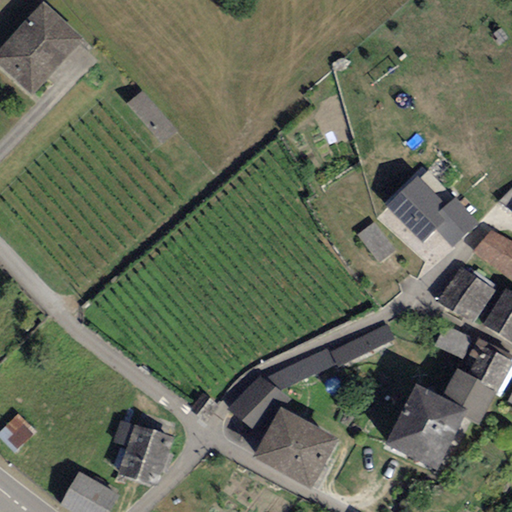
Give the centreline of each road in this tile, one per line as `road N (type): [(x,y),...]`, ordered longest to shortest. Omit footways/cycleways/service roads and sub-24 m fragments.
road 1 (track): [(489,224),(476,162),(422,103),(410,52),(383,35),(360,37),(317,60),(266,128),(102,274),(39,297)]
road 2 (unclassified): [(0,257),(54,312),(209,439)]
road 3 (residential): [(209,439),(231,396),(253,376),(405,304)]
road 4 (unclassified): [(209,439),(345,511)]
